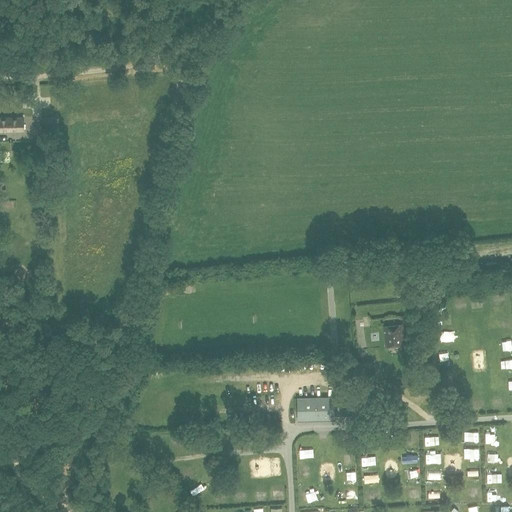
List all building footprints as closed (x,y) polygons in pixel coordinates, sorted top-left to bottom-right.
[(0,131),(24,131),(23,117),(0,118),(0,131)] [(496,292),(497,302),(506,302),(505,292),(496,292)] [(468,298),(459,299),(461,310),(469,308),(468,298)] [(438,316),(448,316),(447,305),(438,305),(438,316)] [(385,347),(404,345),(402,324),(383,326),(385,347)] [(441,344),(457,344),(457,335),(442,334),(441,344)] [(359,380),(376,378),(374,362),(357,363),(359,380)] [(352,402),(334,403),(334,397),(297,398),(298,421),(335,420),(335,416),(353,416),(352,402)] [(498,411),(506,410),(505,400),(496,401),(498,411)] [(477,413),(485,412),(484,402),(475,403),(477,413)] [(176,436),(176,445),(185,445),(185,436),(176,436)] [(200,437),(200,451),(210,450),(210,436),(200,437)] [(419,436),(411,438),(414,448),(422,445),(419,436)] [(428,448),(438,448),(438,439),(428,438),(428,448)] [(421,453),(410,454),(411,465),(422,464),(421,453)] [(381,457),(365,458),(365,470),(381,470),(381,457)] [(316,472),(316,462),(307,463),(308,473),(316,472)] [(192,468),(186,473),(191,481),(198,476),(192,468)] [(489,470),(490,482),(501,482),(500,470),(489,470)] [(181,477),(186,484),(191,481),(185,474),(181,477)] [(359,476),(350,477),(351,487),(360,486),(359,476)] [(367,488),(376,488),(376,477),(366,477),(367,488)] [(490,486),(490,499),(505,498),(504,486),(490,486)] [(195,497),(200,502),(209,493),(204,488),(195,497)] [(368,501),(377,500),(376,492),(367,493),(368,501)] [(270,506),(269,495),(259,496),(259,507),(270,506)] [(314,506),(314,496),(304,496),(304,506),(314,506)] [(178,497),(170,502),(176,511),(183,506),(178,497)]
